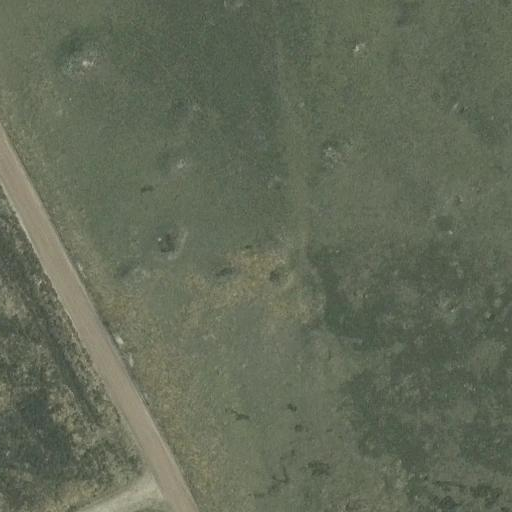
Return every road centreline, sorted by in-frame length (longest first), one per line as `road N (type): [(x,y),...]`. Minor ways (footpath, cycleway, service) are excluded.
road 1 (track): [(0,177),(170,511)]
road 2 (track): [(0,254),(136,511)]
